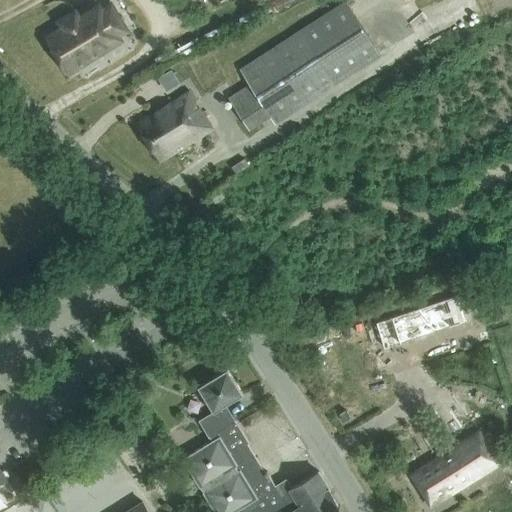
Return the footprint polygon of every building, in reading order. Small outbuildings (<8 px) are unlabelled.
[(43,34),(67,75),(124,42),(121,37),(130,32),(112,1),(102,7),(98,0),(96,0),(79,11),(76,5),(53,19),(57,26),(43,34)] [(229,96),(250,129),(271,116),(275,123),(382,55),(348,1),(241,69),(250,83),(229,96)] [(160,160),(213,127),(190,90),(137,123),(160,160)] [(225,196),(221,191),(213,196),(216,202),(225,196)] [(450,291),(392,309),(402,339),(395,341),(402,361),(441,348),(431,316),(456,309),(450,291)] [(492,306),(477,307),(479,330),(494,329),(492,306)] [(213,410),(198,419),(200,422),(209,436),(210,436),(236,419),(227,405),(226,403),(243,393),(228,367),(198,385),(213,410)] [(283,511),(300,502),(291,486),(286,479),(276,485),(267,470),(265,471),(248,442),(250,442),(236,419),(210,436),(212,439),(182,457),(193,475),(215,511),(283,511)] [(415,478),(431,503),(499,460),(479,430),(439,456),(442,461),(415,478)] [(346,511),(321,469),(291,486),(300,502),(283,511),(346,511)] [(12,511),(27,511),(27,499),(12,500),(12,511)] [(150,511),(143,501),(125,511),(150,511)]
